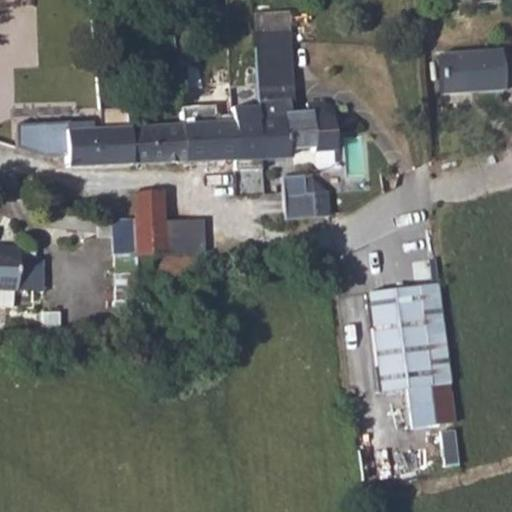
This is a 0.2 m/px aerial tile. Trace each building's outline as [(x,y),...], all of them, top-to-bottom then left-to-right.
[(501,48),(438,49),(439,92),(501,90),(501,48)] [(286,65),(256,66),(257,98),(287,97),(286,65)] [(257,98),(257,124),(258,159),(290,158),(290,152),(321,152),(322,162),(340,162),(340,133),(339,126),(339,114),(319,114),(319,123),(288,124),(287,97),(257,98)] [(30,122),(30,137),(41,137),(42,151),(70,151),(70,163),(123,162),(122,127),(67,128),(67,121),(30,122)] [(257,124),(179,126),(180,161),(257,159),(258,159),(257,124)] [(180,161),(179,126),(126,127),(122,127),(123,162),(180,161)] [(284,184),(291,225),(317,221),(298,182),(284,184)] [(133,219),(135,255),(163,254),(161,220),(161,205),(148,205),(147,194),(132,195),(133,219)] [(109,256),(135,255),(133,219),(107,220),(109,256)] [(163,254),(181,253),(180,220),(161,220),(163,254)] [(0,286),(12,287),(13,245),(0,244),(0,286)] [(452,429),(439,290),(368,297),(378,396),(408,393),(412,433),(452,429)]
